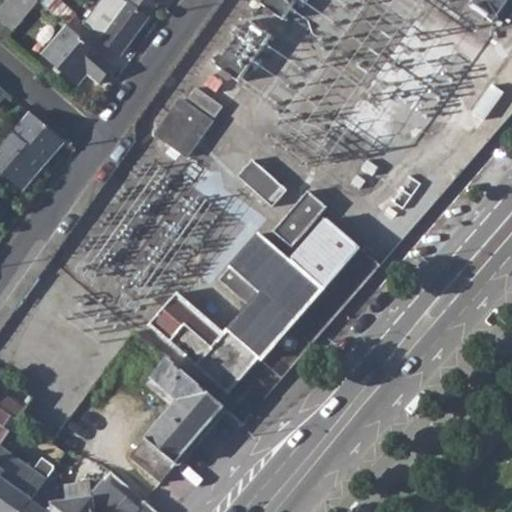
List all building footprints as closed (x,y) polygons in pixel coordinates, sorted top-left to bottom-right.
[(3,0),(0,4),(0,23),(9,32),(35,2),(32,0),(3,0)] [(146,0),(100,0),(80,26),(98,44),(116,57),(155,7),(150,2),(146,0)] [(511,0),(469,0),(469,1),(506,26),(511,16),(511,0)] [(247,14),(217,66),(245,82),(275,31),(247,14)] [(39,56),(73,88),(84,77),(95,86),(110,70),(64,28),(39,56)] [(328,117),(346,123),(366,66),(358,63),(356,68),(333,60),(327,78),(319,75),(302,122),(324,130),(328,117)] [(505,94),(493,85),(470,118),(482,126),(505,94)] [(224,108),(197,89),(189,101),(216,120),(224,108)] [(215,122),(179,98),(154,136),(188,160),(215,122)] [(0,138),(0,178),(18,194),(62,145),(28,115),(10,135),(6,132),(0,138)] [(251,161),(237,178),(272,208),(286,191),(251,161)] [(274,235),(297,255),(289,264),(258,237),(227,273),(256,298),(222,337),(175,297),(148,329),(226,397),(257,362),(259,365),(263,361),(361,249),(327,220),(324,225),(319,220),(327,211),(309,195),(274,235)] [(361,249),(263,361),(284,379),(381,267),(369,256),(373,251),(368,247),(364,252),(361,249)] [(127,461),(159,486),(225,412),(160,357),(159,358),(152,366),(160,373),(152,382),(178,404),(127,461)] [(453,387),(449,384),(436,400),(443,405),(456,390),(453,387)] [(27,410),(0,390),(0,406),(19,421),(23,415),(27,410)] [(0,447),(3,444),(5,441),(11,432),(19,421),(0,406),(0,447)] [(0,447),(0,511),(23,511),(32,499),(56,465),(45,457),(37,469),(3,444),(0,447)] [(150,511),(109,475),(90,497),(89,483),(62,486),(63,505),(50,506),(51,511),(32,499),(23,511),(150,511)]
